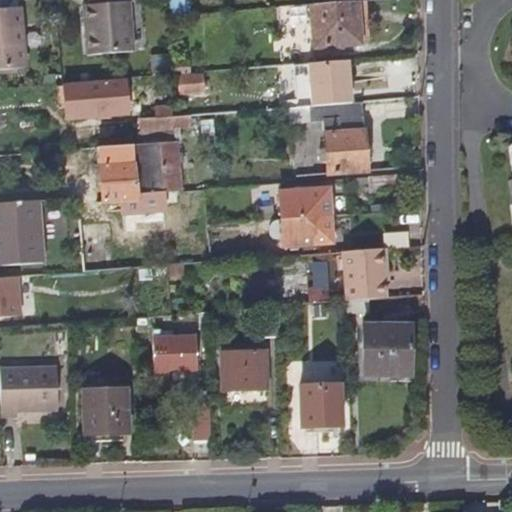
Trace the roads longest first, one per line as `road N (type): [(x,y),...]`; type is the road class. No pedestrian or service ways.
road 1 (residential): [(438,478),(436,0)]
road 2 (residential): [(0,493),(438,478)]
road 3 (unknown): [(482,121),(474,50),(481,13),(498,0)]
